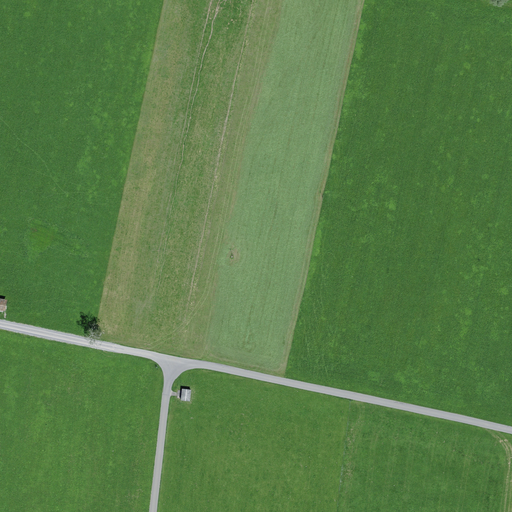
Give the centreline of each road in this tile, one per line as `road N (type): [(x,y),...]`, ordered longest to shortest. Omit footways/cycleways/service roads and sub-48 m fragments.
road 1 (track): [(511,430),(169,358)]
road 2 (track): [(169,358),(0,323)]
road 3 (track): [(169,358),(151,511)]
